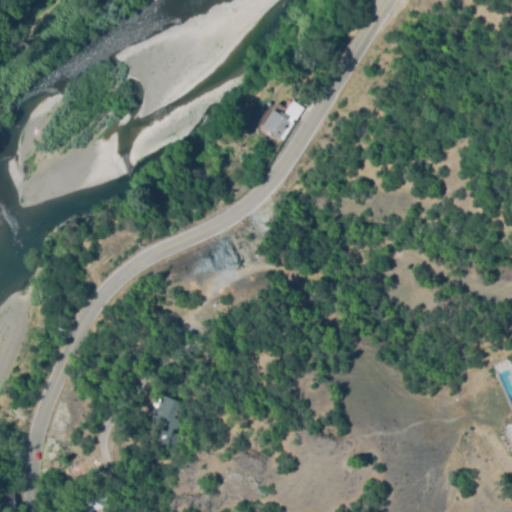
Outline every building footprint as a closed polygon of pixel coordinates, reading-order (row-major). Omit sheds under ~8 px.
[(257,125),(270,105),(284,113),(293,97),(305,105),(283,141),(257,125)] [(151,424),(161,397),(176,402),(166,429),(151,424)] [(172,418),(180,421),(175,433),(177,434),(172,447),(164,444),(166,440),(163,439),(165,432),(168,433),(172,418)] [(16,511),(1,511),(0,498),(0,489),(14,488),(16,511)] [(97,511),(87,511),(85,501),(91,499),(90,492),(108,488),(112,509),(97,511)]
